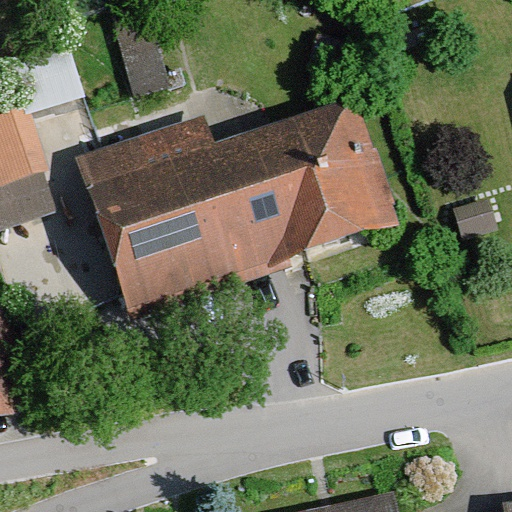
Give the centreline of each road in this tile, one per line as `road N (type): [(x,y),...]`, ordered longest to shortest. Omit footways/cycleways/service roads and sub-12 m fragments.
road 1 (residential): [(278,432),(0,465)]
road 2 (residential): [(511,381),(278,432)]
road 3 (residential): [(61,511),(278,432)]
